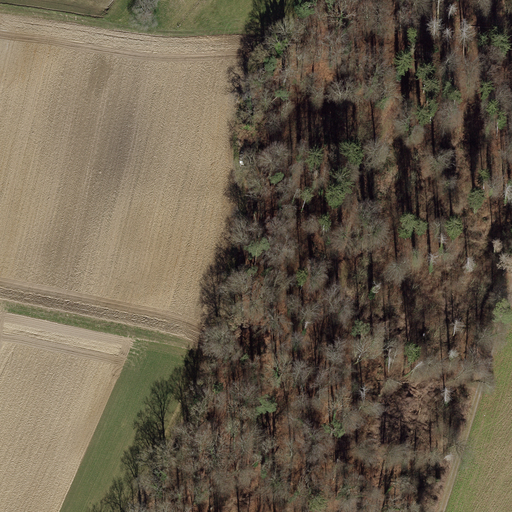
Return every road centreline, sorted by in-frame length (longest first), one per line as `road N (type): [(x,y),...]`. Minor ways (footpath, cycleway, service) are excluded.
road 1 (track): [(434,0),(390,126),(363,161),(346,265)]
road 2 (track): [(440,511),(508,289)]
